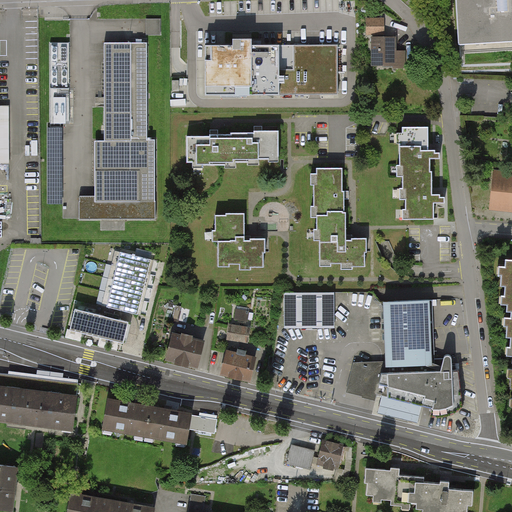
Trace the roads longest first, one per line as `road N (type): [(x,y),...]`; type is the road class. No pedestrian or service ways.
road 1 (primary): [(0,337),(486,460)]
road 2 (residential): [(465,227),(443,83),(413,19),(391,0)]
road 3 (residential): [(486,460),(465,227)]
